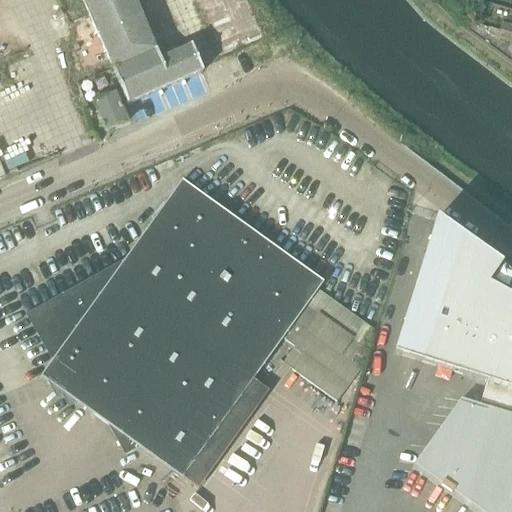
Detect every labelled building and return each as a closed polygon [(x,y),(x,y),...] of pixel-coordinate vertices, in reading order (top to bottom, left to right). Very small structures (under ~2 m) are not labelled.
[(80,0),(88,15),(108,62),(112,70),(157,51),(135,0),(80,0)] [(511,25),(502,23),(500,31),(511,34),(511,25)] [(497,39),(511,44),(511,40),(511,34),(500,31),(497,39)] [(161,60),(157,51),(112,70),(127,107),(130,106),(130,105),(202,74),(204,73),(191,45),(161,60)] [(128,122),(116,93),(93,103),(106,132),(128,122)] [(319,291),(324,284),(183,182),(123,264),(29,317),(53,361),(41,378),(122,436),(118,441),(126,455),(138,448),(183,479),(283,340),(295,348),(283,364),(337,403),(364,365),(366,355),(360,351),(374,331),(319,291)] [(511,511),(511,272),(439,221),(397,355),(446,370),(446,371),(487,383),(480,406),(462,401),(414,469),(475,511),(511,511)]
